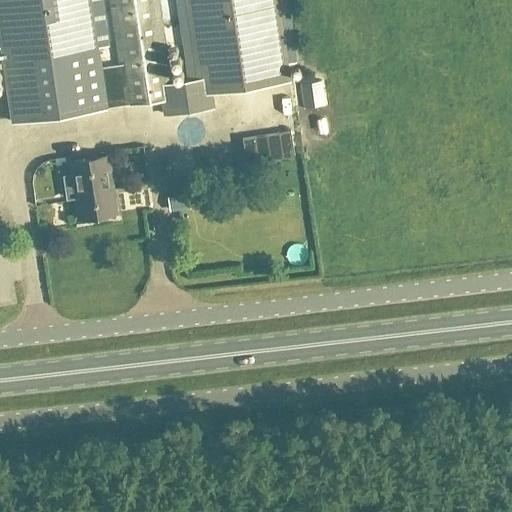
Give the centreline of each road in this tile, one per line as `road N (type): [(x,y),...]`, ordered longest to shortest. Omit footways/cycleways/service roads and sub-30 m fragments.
road 1 (unclassified): [(0,341),(511,282)]
road 2 (unclassified): [(511,366),(0,425)]
road 3 (primary): [(511,323),(0,381)]
